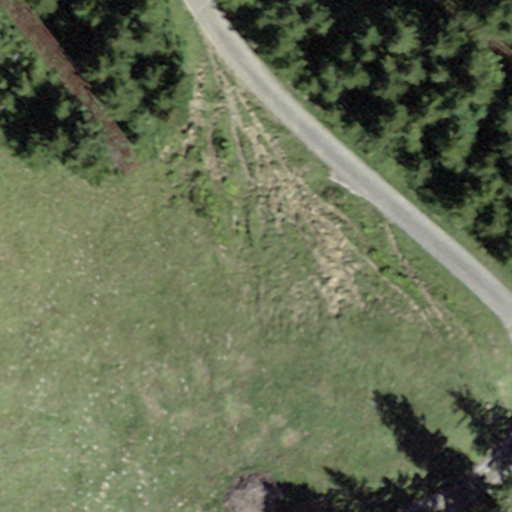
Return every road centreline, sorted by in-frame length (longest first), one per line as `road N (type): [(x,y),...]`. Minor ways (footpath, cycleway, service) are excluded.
road 1 (track): [(511,373),(507,343),(486,307),(298,119),(204,0)]
road 2 (track): [(389,511),(479,466),(502,436),(511,396)]
